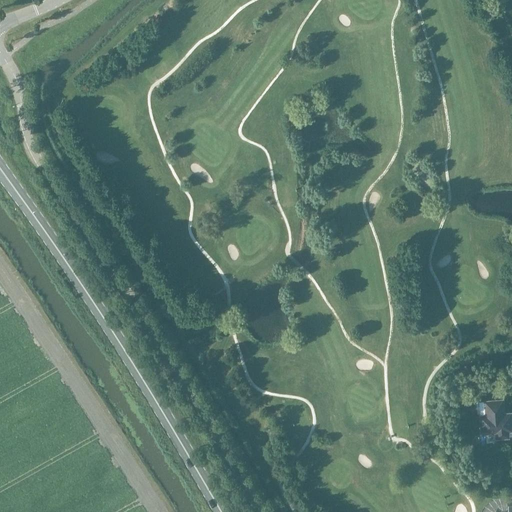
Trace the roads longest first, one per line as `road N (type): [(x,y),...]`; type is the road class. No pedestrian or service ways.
road 1 (unclassified): [(267,511),(197,392),(30,150),(0,50)]
road 2 (primary): [(220,511),(0,170)]
